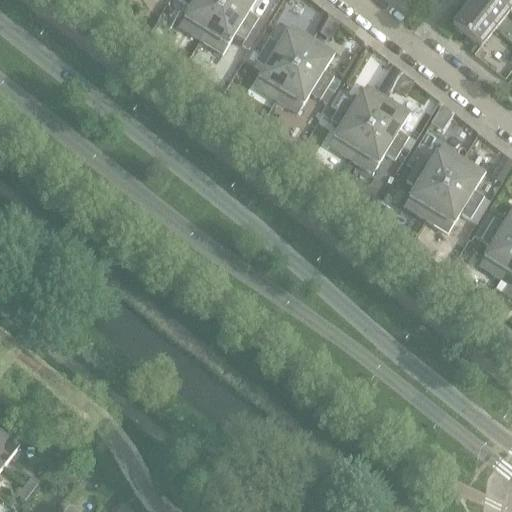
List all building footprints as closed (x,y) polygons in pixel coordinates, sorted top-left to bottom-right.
[(201,44),(220,13),(198,0),(174,0),(191,10),(179,30),(201,44)] [(198,0),(220,13),(227,0),(198,0)] [(258,0),(227,0),(220,13),(258,37),(264,27),(258,23),(258,22),(248,16),(258,0)] [(491,0),(474,0),(467,10),(495,32),(509,14),(491,0)] [(511,0),(491,0),(509,14),(511,10),(511,0)] [(495,32),(467,10),(452,28),(480,51),(495,32)] [(258,37),(220,13),(201,44),(223,57),(235,38),(245,44),(242,48),(249,52),(258,37)] [(269,43),(263,53),(295,73),(313,42),(291,29),(279,49),(269,43)] [(336,56),(313,42),(295,73),(327,92),(334,96),(340,86),(323,76),(336,56)] [(253,90),(276,104),(295,73),(263,53),(256,64),(266,70),(253,90)] [(395,71),(387,84),(395,89),(403,77),(395,71)] [(327,92),(295,73),(276,104),(298,117),(310,97),(326,107),(333,97),(326,93),(327,92)] [(344,102),(337,113),(369,133),(388,102),(366,88),(354,108),(344,102)] [(388,102),(369,133),(401,153),(408,142),(398,136),(411,116),(388,102)] [(328,150),(350,164),(369,133),(337,113),(331,124),(340,130),(328,150)] [(369,133),(350,164),(373,177),(385,157),(395,163),(401,153),(369,133)] [(419,162),(413,173),(445,193),(463,162),(441,148),(429,168),(419,162)] [(511,165),(503,160),(492,179),(502,185),(511,169),(511,165)] [(463,162),(445,193),(477,212),(483,201),(473,196),(486,176),(463,162)] [(403,210),(426,223),(445,193),(413,173),(406,184),(416,190),(403,210)] [(445,193),(426,223),(448,237),(460,217),(470,223),(477,212),(445,193)] [(483,201),(477,212),(483,216),(490,206),(483,201)] [(477,212),(470,223),(477,227),(483,216),(477,212)] [(494,222),(488,233),(511,247),(511,215),(504,228),(494,222)] [(487,218),(481,229),(488,233),(494,222),(487,218)] [(481,229),(474,239),(481,244),(488,233),(481,229)] [(501,283),(511,264),(511,247),(488,233),(481,244),(491,250),(478,270),(501,283)] [(511,264),(501,283),(511,290),(507,296),(511,299),(511,264)] [(0,437),(0,469),(3,472),(19,452),(0,437)] [(32,479),(24,489),(31,494),(39,485),(32,479)] [(24,504),(31,494),(24,489),(17,498),(24,504)] [(105,506),(111,497),(101,489),(95,498),(105,506)]
